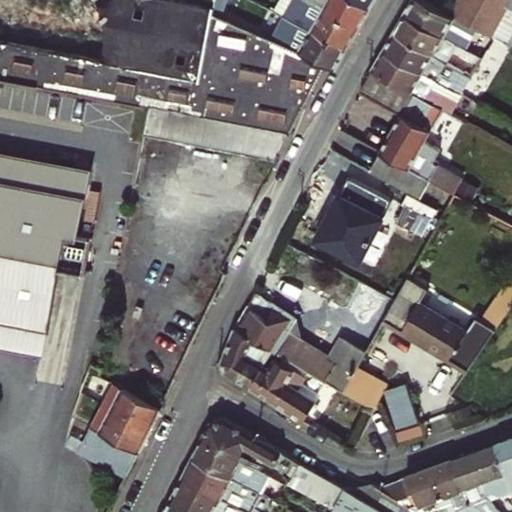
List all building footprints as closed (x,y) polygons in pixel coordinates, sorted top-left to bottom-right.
[(359,27),(299,0),(294,0),(285,18),(348,46),(359,27)] [(299,0),(359,27),(371,7),(355,0),(299,0)] [(451,14),(426,0),(425,0),(411,0),(404,13),(444,35),(470,50),(482,57),(490,44),(472,34),(451,23),(455,16),(451,14)] [(511,0),(459,0),(451,14),(455,16),(476,27),(495,37),(511,0)] [(328,63),(272,38),(214,13),(202,76),(0,39),(0,75),(154,103),(149,129),(281,156),(328,63)] [(394,32),(433,54),(444,35),(404,13),(394,32)] [(476,27),(455,16),(451,23),(472,34),(476,27)] [(348,46),(285,18),(272,38),(328,63),(336,67),(348,46)] [(394,32),(384,49),(437,78),(447,61),(433,54),(394,32)] [(384,49),(373,70),(443,108),(449,110),(455,98),(433,86),(437,78),(384,49)] [(478,64),(482,57),(470,50),(466,58),(478,64)] [(460,61),(457,67),(471,74),(475,69),(460,61)] [(373,70),(360,91),(401,113),(431,130),(443,108),(373,70)] [(431,130),(401,113),(381,150),(430,177),(437,166),(428,161),(437,145),(426,139),(431,130)] [(381,150),(371,168),(421,195),(430,177),(381,150)] [(92,171),(0,153),(0,339),(46,349),(59,266),(84,271),(92,232),(80,230),(92,171)] [(437,166),(430,177),(449,187),(454,176),(437,166)] [(498,324),(413,267),(389,309),(470,365),(498,324)] [(345,389),(368,348),(344,334),(333,353),(288,326),(296,313),(256,290),(236,327),(271,347),(282,353),(341,387),(345,389)] [(251,386),(269,352),(271,347),(236,327),(222,359),(225,369),(251,386)] [(275,355),(269,352),(251,386),(257,389),(275,355)] [(275,355),(257,389),(305,420),(321,386),(337,395),(341,387),(282,353),(279,358),(275,355)] [(85,393),(152,428),(163,407),(124,387),(118,397),(90,383),(85,393)] [(141,451),(152,428),(85,393),(74,417),(141,451)] [(211,421),(202,439),(242,459),(246,450),(291,475),(287,482),(326,502),(337,508),(348,488),(227,416),(211,421)] [(511,485),(511,437),(496,443),(507,471),(511,485)] [(202,439),(193,457),(232,477),(241,482),(243,483),(247,474),(237,469),(242,459),(202,439)] [(470,501),(484,511),(502,511),(499,508),(487,498),(482,479),(507,471),(496,443),(451,459),(465,502),(470,501)] [(193,457),(183,477),(222,497),(232,477),(193,457)] [(481,511),(484,511),(470,501),(465,502),(451,459),(376,486),(419,511),(481,511)] [(183,477),(172,496),(202,511),(228,511),(233,502),(222,497),(183,477)] [(260,481),(256,489),(261,492),(265,484),(260,481)] [(257,500),(261,492),(256,489),(243,483),(241,482),(237,490),(257,500)] [(389,511),(348,488),(337,508),(345,511),(389,511)] [(202,511),(172,496),(164,511),(202,511)]
